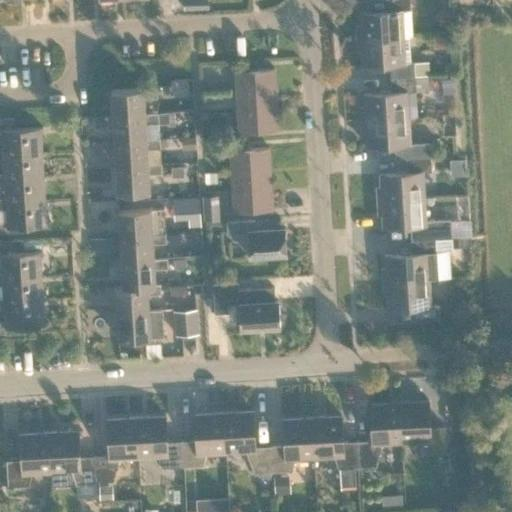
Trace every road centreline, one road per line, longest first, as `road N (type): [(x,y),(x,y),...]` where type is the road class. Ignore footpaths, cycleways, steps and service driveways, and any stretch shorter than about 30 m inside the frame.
road 1 (residential): [(330,361),(312,13)]
road 2 (residential): [(330,361),(0,386)]
road 3 (residential): [(72,30),(312,13)]
road 4 (residential): [(511,348),(330,361)]
road 5 (residential): [(72,30),(74,91),(0,96)]
